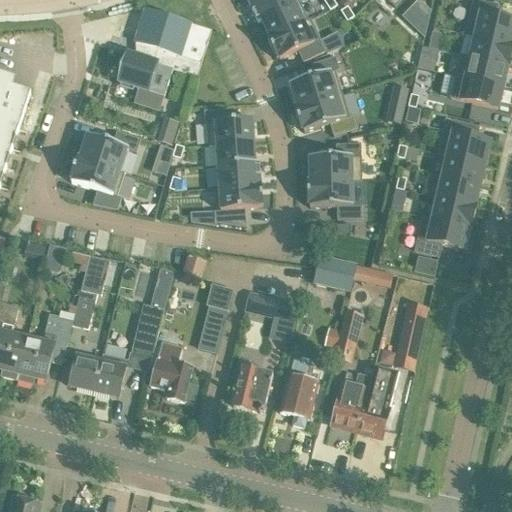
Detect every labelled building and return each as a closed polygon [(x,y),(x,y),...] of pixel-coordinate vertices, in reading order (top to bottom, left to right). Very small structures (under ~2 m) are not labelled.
[(292,0),(256,0),(247,4),(248,5),(257,23),(299,3),(294,5),(292,0)] [(326,0),(324,2),(330,12),(337,8),(336,6),(332,0),(326,0)] [(385,0),(395,9),(404,0),(385,0)] [(511,23),(494,20),(497,7),(474,2),(466,36),(511,47),(511,23)] [(299,3),(257,23),(258,24),(261,23),(269,41),(267,42),(268,42),(311,22),(310,21),(308,22),(299,3)] [(419,3),(409,13),(427,30),(431,14),(419,3)] [(348,9),(341,13),(347,23),(354,19),(348,9)] [(128,57),(119,84),(150,94),(164,99),(173,72),(191,77),(192,77),(197,79),(212,33),(146,12),(137,39),(135,44),(137,45),(138,60),(128,57)] [(311,22),(268,42),(278,63),(298,53),(303,65),(326,54),(320,42),(311,22)] [(432,34),(429,50),(436,52),(438,52),(441,36),(440,36),(433,34),(432,34)] [(508,68),(511,52),(511,47),(466,36),(466,37),(475,40),(470,59),(461,56),(461,57),(508,68)] [(422,49),(420,59),(434,62),(436,52),(429,50),(422,49)] [(503,89),(507,69),(508,69),(508,68),(461,57),(456,78),(503,89)] [(315,79),(289,87),(296,110),(294,111),(342,96),(335,73),(339,72),(335,59),(311,67),(315,79)] [(444,76),(440,94),(452,97),(451,100),(498,111),(503,89),(456,78),(444,76)] [(13,83),(0,78),(0,189),(31,95),(11,89),(13,83)] [(342,96),(294,111),(301,133),(303,132),(304,135),(330,127),(333,139),(358,131),(353,118),(349,119),(342,96)] [(408,108),(416,110),(419,98),(411,96),(408,108)] [(391,101),(386,124),(401,126),(406,104),(391,101)] [(229,111),(204,113),(205,126),(207,126),(209,148),(254,145),(252,122),(230,124),(229,111)] [(490,145),(476,142),(479,130),(446,122),(438,156),(485,167),(490,145)] [(162,133),(160,141),(170,145),(172,136),(162,133)] [(77,160),(125,176),(125,175),(121,174),(128,151),(128,152),(136,154),(141,142),(117,134),(113,146),(87,138),(80,161),(77,160)] [(254,145),(209,148),(209,149),(216,148),(217,169),(259,166),(259,165),(255,165),(254,145)] [(309,184),(307,184),(307,185),(362,184),(362,159),(361,159),(361,146),(336,147),(336,160),(309,160),(309,184)] [(396,159),(404,161),(407,149),(399,147),(396,159)] [(176,148),(173,158),(181,160),(184,150),(176,148)] [(160,150),(158,158),(170,161),(172,153),(160,150)] [(480,188),(485,167),(438,156),(438,157),(447,160),(442,179),(480,188)] [(77,160),(70,182),(72,183),(72,185),(97,193),(93,208),(118,212),(122,200),(118,198),(125,176),(77,160)] [(259,166),(217,169),(219,190),(261,187),(260,187),(259,166)] [(399,179),(396,191),(404,193),(406,181),(399,179)] [(475,208),(480,188),(442,179),(437,200),(476,209),(476,208),(475,208)] [(174,181),(171,193),(180,195),(184,183),(174,181)] [(362,184),(307,185),(307,207),(308,207),(310,207),(310,210),(337,209),(337,222),(362,222),(362,208),(353,208),(353,185),(362,185),(362,184)] [(221,213),(214,213),(215,225),(247,229),(245,211),(259,210),(258,209),(263,208),(261,187),(219,190),(221,213)] [(396,191),(391,212),(401,214),(406,193),(404,193),(396,191)] [(471,230),(476,209),(437,200),(433,221),(423,219),(471,230)] [(465,252),(470,231),(471,230),(423,219),(415,254),(439,259),(441,247),(465,252)] [(85,274),(89,258),(73,254),(70,264),(81,267),(79,273),(85,274)] [(85,274),(81,293),(97,297),(101,298),(110,263),(89,258),(85,274)] [(314,285),(350,294),(353,284),(356,268),(357,267),(320,258),(314,285)] [(185,276),(191,278),(200,281),(205,264),(190,259),(185,276)] [(436,263),(418,259),(415,271),(433,275),(436,263)] [(390,292),(394,277),(356,268),(353,284),(390,292)] [(0,372),(3,373),(2,379),(18,383),(28,339),(13,335),(19,309),(2,305),(7,285),(2,284),(0,290),(0,372)] [(233,293),(212,287),(207,308),(227,314),(233,293)] [(81,293),(77,309),(72,327),(89,331),(97,297),(81,293)] [(280,334),(293,337),(300,306),(288,303),(280,334)] [(28,339),(18,383),(33,386),(34,380),(46,383),(52,357),(64,359),(72,327),(77,309),(71,307),(69,315),(61,313),(60,319),(50,317),(43,343),(28,339)] [(152,361),(164,313),(144,307),(132,356),(152,361)] [(352,367),(364,318),(345,314),(340,335),(336,351),(333,362),(352,367)] [(403,326),(398,347),(420,351),(424,331),(403,326)] [(340,335),(328,333),(324,348),(336,351),(340,335)] [(182,351),(179,350),(163,346),(162,347),(151,389),(169,393),(167,401),(184,405),(184,403),(193,405),(198,389),(189,387),(193,370),(178,366),(182,351)] [(103,363),(77,357),(69,388),(95,395),(103,363)] [(105,357),(103,363),(95,395),(119,400),(128,363),(105,357)] [(308,367),(293,364),(280,415),(295,419),(292,427),(305,431),(307,422),(308,422),(318,385),(305,381),(308,367)] [(371,380),(357,435),(373,439),(375,430),(384,432),(396,386),(397,379),(399,374),(397,373),(374,367),(371,380)] [(273,376),(243,368),(234,409),(264,416),(265,411),(273,376)] [(341,431),(357,435),(371,380),(347,374),(344,387),(342,386),(334,419),(343,421),(341,431)] [(40,511),(41,509),(34,507),(33,504),(24,502),(22,504),(14,503),(11,511),(40,511)]
